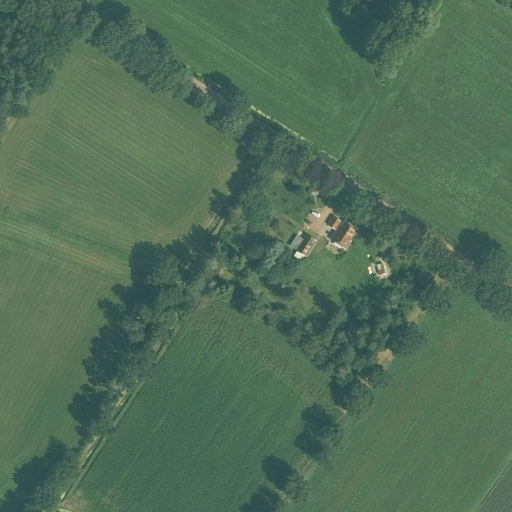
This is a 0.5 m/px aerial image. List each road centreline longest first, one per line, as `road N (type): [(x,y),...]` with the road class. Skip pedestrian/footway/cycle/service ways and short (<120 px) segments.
road 1 (track): [(67,0),(511,290)]
road 2 (track): [(270,511),(460,256)]
road 3 (track): [(87,12),(0,140)]
